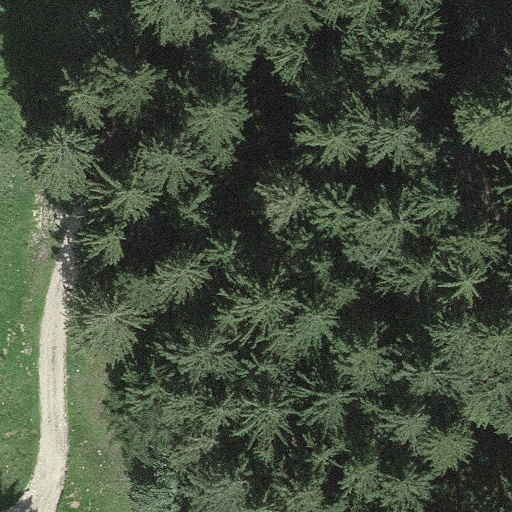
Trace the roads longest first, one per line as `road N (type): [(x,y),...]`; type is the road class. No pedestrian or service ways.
road 1 (track): [(34,511),(50,472),(56,314),(75,241),(158,92),(260,0)]
road 2 (track): [(511,26),(480,84),(469,151),(479,193),(511,246)]
